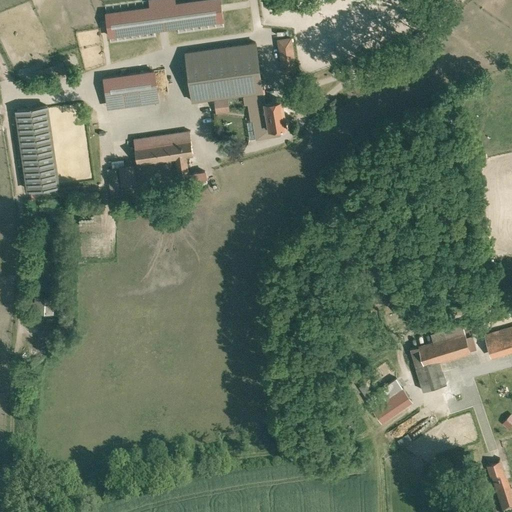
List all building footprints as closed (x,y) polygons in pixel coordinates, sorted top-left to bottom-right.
[(219,0),(189,0),(106,11),(110,37),(222,22),(219,0)] [(295,70),(291,38),(279,40),(283,72),(295,70)] [(244,93),(262,91),(256,42),(186,52),(192,100),(244,93)] [(62,62),(39,70),(42,80),(66,72),(62,62)] [(154,70),(104,77),(107,101),(158,94),(154,70)] [(262,91),(244,93),(245,103),(252,102),(254,120),(256,120),(259,137),(280,134),(279,127),(286,126),(282,99),(264,102),(262,91)] [(210,100),(213,113),(227,111),(225,97),(210,100)] [(47,105),(17,109),(29,190),(59,185),(58,183),(48,108),(47,105)] [(190,130),(134,139),(138,163),(176,157),(178,173),(188,172),(186,156),(194,155),(190,130)] [(133,164),(119,166),(121,185),(135,183),(133,164)] [(115,169),(107,170),(111,196),(119,195),(115,169)] [(206,179),(205,170),(178,174),(179,182),(206,179)] [(56,298),(33,297),(32,312),(55,314),(56,298)] [(492,317),(495,320),(498,322),(502,323),(506,323),(509,321),(511,318),(511,304),(509,301),(505,299),(501,299),(498,300),(494,302),(492,305),(490,309),(490,313),(492,317)] [(71,309),(57,308),(56,329),(70,329),(71,309)] [(434,341),(410,348),(423,390),(446,383),(439,360),(470,351),(462,324),(431,333),(434,341)] [(511,325),(484,335),(491,358),(511,351),(511,325)] [(402,384),(391,368),(362,387),(373,404),(402,384)] [(412,399),(402,384),(373,404),(382,418),(412,399)] [(511,413),(509,411),(500,421),(507,428),(511,421),(511,413)] [(511,497),(500,460),(488,464),(503,511),(509,511),(511,511),(511,497)]
